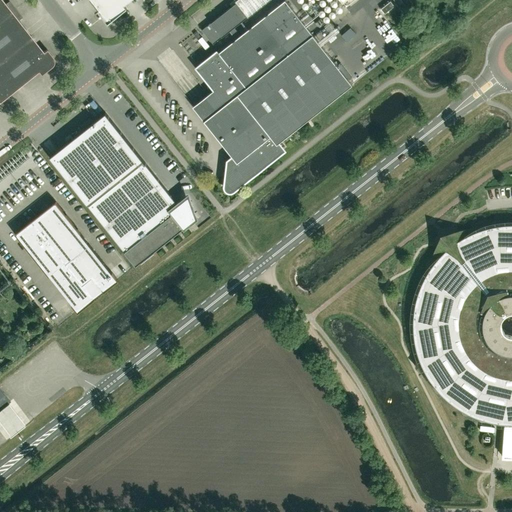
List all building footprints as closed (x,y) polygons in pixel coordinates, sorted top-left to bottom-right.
[(0,0),(0,20),(15,9),(9,1),(6,4),(2,0),(0,0)] [(130,0),(91,0),(99,9),(97,11),(108,23),(114,18),(113,17),(119,13),(120,13),(127,8),(124,5),(130,0)] [(235,186),(282,149),(277,143),(352,83),(286,0),(283,0),(200,67),(216,87),(193,105),(234,157),(230,161),(229,170),(226,170),(225,175),(228,175),(227,185),(228,187),(230,189),(233,188),(235,186)] [(235,0),(248,16),(268,0),(235,0)] [(213,43),(247,16),(236,2),(202,29),(213,43)] [(0,61),(32,37),(18,20),(21,17),(15,9),(0,20),(0,61)] [(32,37),(0,61),(0,102),(2,105),(10,99),(7,95),(38,71),(41,74),(52,66),(52,64),(53,63),(54,62),(54,61),(54,60),(54,59),(53,58),(53,57),(47,49),(43,51),(32,37)] [(178,204),(107,114),(51,158),(124,251),(136,266),(193,221),(196,218),(188,195),(178,204)] [(56,196),(64,191),(61,187),(53,192),(56,196)] [(78,311),(117,280),(56,202),(16,233),(78,311)] [(413,318),(413,326),(414,335),(415,343),(417,352),(420,360),(424,368),(428,375),(433,382),(438,389),(444,395),(450,401),(457,406),(465,410),(472,414),(480,417),(489,420),(497,422),(506,423),(503,456),(511,456),(511,223),(506,223),(497,224),(489,226),(480,229),(472,232),(464,236),(457,240),(454,236),(442,246),(446,249),(439,255),(434,262),(429,269),(425,276),(421,284),(418,292),(416,301),(414,309),(413,318)] [(0,409),(11,401),(0,387),(0,409)] [(0,411),(0,420),(13,437),(26,426),(9,404),(0,411)]
